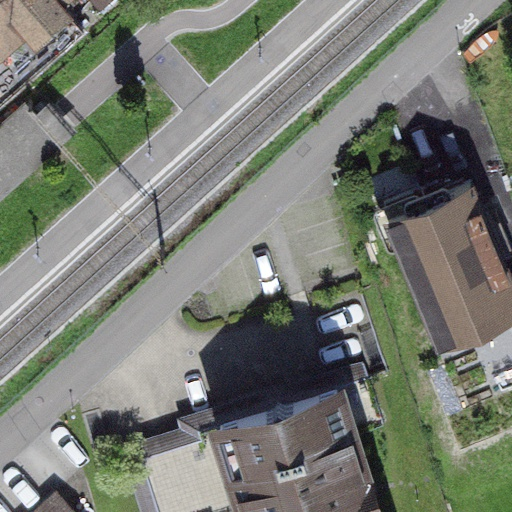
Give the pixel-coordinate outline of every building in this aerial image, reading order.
[(0,0),(0,70),(1,72),(89,0),(0,0)] [(0,197),(78,127),(52,97),(0,144),(0,197)] [(511,307),(511,273),(473,180),(429,199),(424,186),(386,202),(443,337),(511,307)] [(387,424),(368,364),(250,400),(253,413),(193,432),(195,440),(134,459),(150,511),(228,511),(248,506),(249,511),(379,511),(355,433),(387,424)] [(75,511),(58,493),(36,511),(75,511)]
